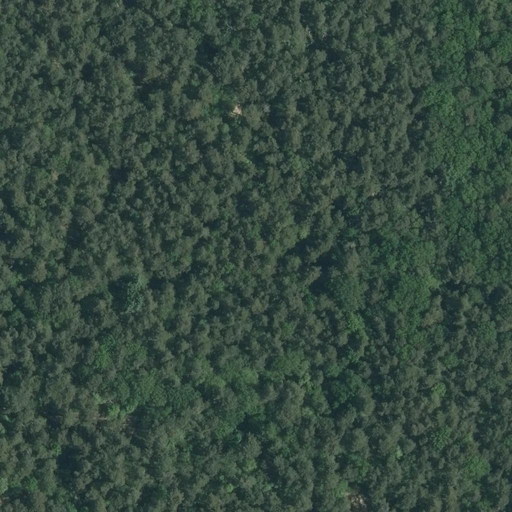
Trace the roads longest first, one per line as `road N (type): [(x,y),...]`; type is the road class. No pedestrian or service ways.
road 1 (track): [(0,267),(16,261),(26,341),(45,406),(65,430),(96,406),(178,432),(243,511)]
road 2 (track): [(358,511),(369,497),(374,448),(434,408),(511,463)]
